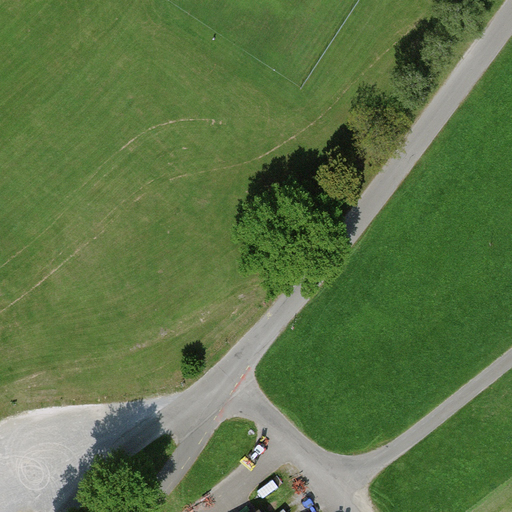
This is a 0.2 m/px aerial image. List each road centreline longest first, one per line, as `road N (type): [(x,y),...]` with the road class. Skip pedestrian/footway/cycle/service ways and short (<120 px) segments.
road 1 (unclassified): [(225,385),(511,17)]
road 2 (unclassified): [(511,360),(337,490)]
road 3 (unclassified): [(225,385),(158,427),(67,511)]
road 4 (unclassified): [(337,490),(295,442),(225,385)]
road 5 (unclassified): [(140,511),(225,385)]
